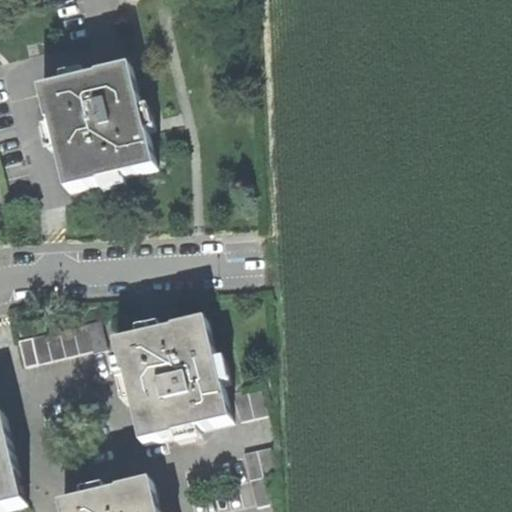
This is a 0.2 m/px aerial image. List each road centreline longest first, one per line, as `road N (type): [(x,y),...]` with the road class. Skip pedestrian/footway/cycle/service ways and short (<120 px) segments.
road 1 (unknown): [(100,9),(165,24),(184,37),(213,258)]
road 2 (residential): [(0,271),(261,256)]
